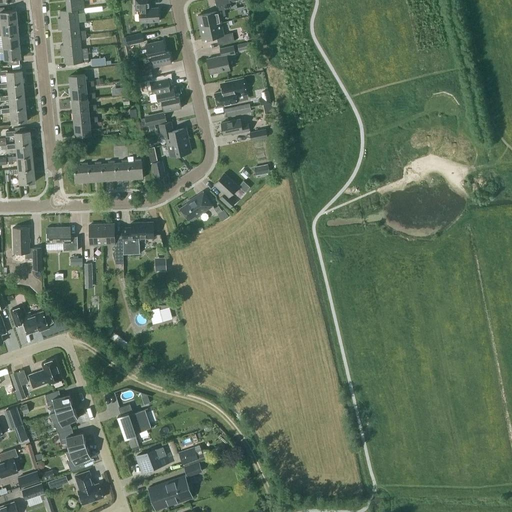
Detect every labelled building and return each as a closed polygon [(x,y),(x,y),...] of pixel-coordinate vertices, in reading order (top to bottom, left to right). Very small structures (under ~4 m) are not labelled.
[(66,0),(67,9),(84,8),(84,0),(66,0)] [(135,14),(135,21),(140,20),(140,22),(160,21),(159,8),(151,8),(150,0),(135,0),(136,10),(140,9),(140,14),(135,14)] [(198,15),(200,27),(221,23),(220,16),(226,15),(224,9),(232,7),(230,0),(215,0),(218,11),(198,15)] [(84,8),(67,9),(60,10),(61,18),(58,18),(58,24),(79,22),(78,12),(85,12),(84,8)] [(0,14),(1,23),(17,22),(16,10),(0,11),(0,14)] [(2,35),(19,34),(17,22),(1,23),(2,35)] [(79,22),(58,24),(59,30),(62,29),(63,37),(86,34),(86,30),(80,31),(79,22)] [(240,31),(224,34),(221,23),(200,27),(203,39),(217,36),(219,44),(242,39),(240,31)] [(145,41),(143,32),(126,36),(128,44),(145,41)] [(19,34),(2,35),(0,35),(0,47),(20,45),(19,34)] [(86,34),(63,37),(64,44),(60,45),(61,50),(82,48),(81,39),(86,39),(86,34)] [(169,51),(169,50),(166,51),(164,40),(146,44),(149,55),(169,51)] [(253,47),(251,41),(238,44),(239,50),(253,47)] [(0,52),(4,52),(5,59),(21,58),(20,45),(0,47),(0,52)] [(211,73),(230,69),(227,55),(236,53),(234,45),(220,48),(222,55),(207,58),(211,73)] [(82,48),(61,50),(61,56),(65,56),(66,64),(83,62),(89,61),(88,57),(83,57),(82,48)] [(172,63),(169,51),(149,55),(149,56),(152,55),(154,66),(172,63)] [(105,56),(91,57),(92,64),(105,64),(105,56)] [(153,77),(151,69),(135,72),(137,80),(153,77)] [(8,84),(23,83),(22,70),(7,71),(7,70),(0,70),(0,74),(7,74),(8,82),(8,84)] [(86,86),(94,85),(94,80),(86,81),(85,74),(69,76),(71,88),(86,86)] [(161,84),(160,78),(149,80),(150,86),(161,84)] [(221,83),(222,91),(215,93),(218,106),(238,102),(236,93),(247,91),(244,78),(221,83)] [(9,97),(25,95),(23,83),(8,84),(8,82),(0,83),(0,87),(8,87),(9,95),(9,97)] [(158,100),(179,96),(179,95),(176,96),(173,85),(156,89),(158,100)] [(72,100),(88,98),(95,97),(95,93),(87,94),(86,86),(71,88),(72,100)] [(271,102),(268,90),(261,91),(262,97),(259,97),(260,104),(271,102)] [(0,100),(1,100),(10,100),(10,108),(10,109),(26,108),(25,95),(9,97),(9,95),(0,95),(0,100)] [(162,100),(164,111),(182,107),(179,96),(158,100),(158,101),(162,100)] [(73,112),(89,110),(97,109),(96,104),(88,105),(88,98),(72,100),(73,112)] [(227,116),(252,109),(249,101),(224,108),(227,116)] [(10,109),(10,108),(1,109),(2,113),(11,112),(12,122),(27,121),(26,108),(10,109)] [(74,124),(90,122),(98,121),(98,116),(90,117),(89,110),(73,112),(74,124)] [(166,122),(164,111),(145,115),(147,126),(166,122)] [(242,125),(241,118),(222,122),(224,135),(238,131),(238,133),(250,130),(249,124),(242,125)] [(162,138),(167,137),(168,144),(189,139),(186,127),(174,130),(172,121),(159,124),(162,138)] [(90,122),(74,124),(76,136),(91,134),(99,133),(98,128),(91,129),(90,122)] [(268,137),(266,128),(250,131),(252,140),(268,137)] [(16,145),(31,143),(30,130),(15,132),(15,130),(5,131),(6,136),(15,135),(16,143),(16,145)] [(189,139),(168,144),(171,156),(192,151),(189,139)] [(16,147),(17,155),(17,157),(33,156),(31,143),(16,145),(16,143),(0,144),(1,149),(16,147)] [(19,170),(34,168),(33,156),(17,157),(17,155),(8,156),(8,157),(9,161),(18,160),(18,168),(19,170)] [(128,162),(130,179),(143,178),(142,161),(141,161),(141,158),(135,159),(135,162),(128,162)] [(116,180),(115,163),(114,163),(114,160),(108,161),(108,163),(101,164),(103,181),(116,180)] [(130,179),(128,162),(128,160),(122,160),(122,162),(115,163),(116,180),(130,179)] [(166,175),(163,160),(153,162),(155,177),(166,175)] [(103,181),(101,164),(101,161),(95,162),(95,164),(88,165),(89,182),(103,181)] [(89,182),(88,165),(87,162),(81,162),(81,165),(74,166),(75,182),(89,182)] [(270,172),(268,164),(254,166),(256,175),(270,172)] [(18,168),(9,169),(6,169),(7,174),(19,173),(20,183),(35,181),(34,168),(19,170),(18,168)] [(220,198),(231,207),(236,202),(230,196),(239,186),(225,173),(215,184),(225,193),(220,198)] [(181,208),(189,220),(196,216),(197,217),(213,206),(204,191),(191,199),(192,200),(181,208)] [(224,209),(222,210),(218,204),(214,207),(223,220),(229,216),(224,209)] [(123,227),(123,243),(123,253),(140,253),(140,238),(154,238),(154,222),(132,222),(132,227),(123,227)] [(114,223),(102,224),(103,244),(114,243),(114,251),(113,252),(116,263),(122,263),(122,251),(122,235),(114,235),(114,223)] [(103,244),(102,224),(90,224),(90,244),(103,244)] [(63,249),(76,249),(78,249),(77,237),(70,237),(70,225),(48,226),(48,243),(62,242),(63,249)] [(38,269),(42,269),(41,247),(33,247),(33,248),(29,248),(29,226),(13,227),(14,252),(25,252),(25,257),(33,257),(33,269),(38,269)] [(71,265),(82,264),(82,258),(78,258),(78,255),(73,256),(73,258),(71,258),(71,265)] [(166,270),(166,257),(155,257),(155,270),(166,270)] [(93,287),(92,263),(84,263),(85,287),(93,287)] [(39,329),(40,331),(49,328),(48,325),(54,321),(48,313),(44,314),(43,311),(31,315),(30,312),(26,313),(23,305),(10,310),(16,326),(24,323),(28,333),(39,329)] [(159,306),(152,308),(156,321),(172,317),(169,305),(159,308),(159,306)] [(130,342),(114,330),(109,337),(125,349),(130,342)] [(55,358),(42,363),(44,370),(36,372),(28,374),(33,387),(48,382),(49,383),(63,378),(55,358)] [(23,388),(20,380),(13,382),(16,390),(23,388)] [(55,402),(58,411),(73,406),(70,393),(60,396),(59,389),(45,394),(49,404),(55,402)] [(30,412),(27,403),(21,405),(24,414),(30,412)] [(118,416),(119,416),(126,438),(125,438),(126,438),(128,438),(131,447),(139,444),(135,433),(154,426),(150,427),(144,409),(148,408),(147,407),(133,412),(130,403),(118,407),(121,415),(118,416)] [(23,423),(17,406),(4,410),(10,428),(23,423)] [(78,418),(73,406),(58,411),(50,414),(54,421),(58,432),(72,428),(69,422),(78,418)] [(74,435),(72,428),(58,432),(59,433),(61,442),(69,442),(71,450),(86,445),(83,432),(74,435)] [(156,466),(168,461),(174,459),(168,443),(137,455),(143,471),(156,466)] [(86,445),(71,450),(66,451),(67,451),(70,460),(68,461),(71,471),(85,466),(82,460),(91,456),(86,445)] [(178,452),(183,464),(188,462),(189,465),(206,459),(203,452),(196,454),(194,446),(178,452)] [(2,477),(18,472),(13,457),(18,456),(16,448),(0,453),(0,458),(1,461),(0,460),(0,476),(1,476),(2,477)] [(203,471),(200,462),(184,467),(187,476),(203,471)] [(41,480),(37,470),(18,476),(22,487),(41,480)] [(83,504),(104,497),(99,483),(94,484),(89,470),(75,475),(80,489),(78,490),(83,504)] [(149,488),(156,509),(192,496),(185,475),(149,488)] [(46,492),(42,482),(22,489),(25,499),(46,492)] [(17,511),(14,501),(0,505),(0,511),(17,511)]
